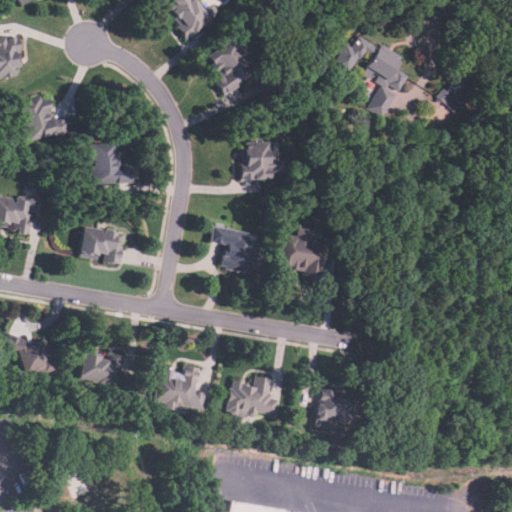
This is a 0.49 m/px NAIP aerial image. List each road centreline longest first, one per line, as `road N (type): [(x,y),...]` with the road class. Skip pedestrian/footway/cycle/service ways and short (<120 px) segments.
road 1 (residential): [(354,343),(0,280)]
road 2 (residential): [(85,43),(135,68),(158,91),(179,133),(181,187),(160,311)]
